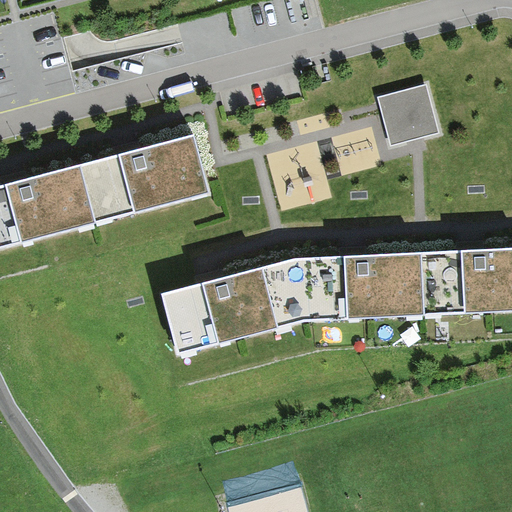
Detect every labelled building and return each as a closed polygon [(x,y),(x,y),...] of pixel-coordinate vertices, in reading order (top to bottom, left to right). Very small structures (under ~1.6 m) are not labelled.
[(431,87),(383,96),(392,146),(441,137),(431,87)] [(343,128),(345,150),(390,146),(387,124),(343,128)] [(195,135),(0,183),(0,249),(210,196),(195,135)] [(297,145),(305,179),(329,173),(321,139),(297,145)] [(511,247),(292,260),(160,296),(175,358),(301,326),(511,315),(511,247)]
